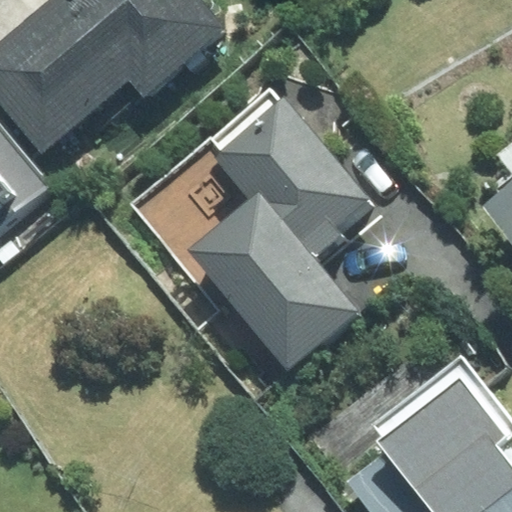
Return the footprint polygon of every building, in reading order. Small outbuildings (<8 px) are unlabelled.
[(240,25),(220,0),(62,0),(0,50),(0,79),(58,151),(148,78),(159,91),(240,25)] [(386,197),(302,92),(230,150),(269,199),(208,246),(301,364),(372,308),(329,253),(358,231),(352,224),(386,197)] [(0,228),(60,182),(0,104),(0,228)] [(511,207),(498,218),(511,236),(511,207)] [(511,511),(511,396),(478,353),(375,433),(390,452),(356,479),(382,511),(511,511)]
